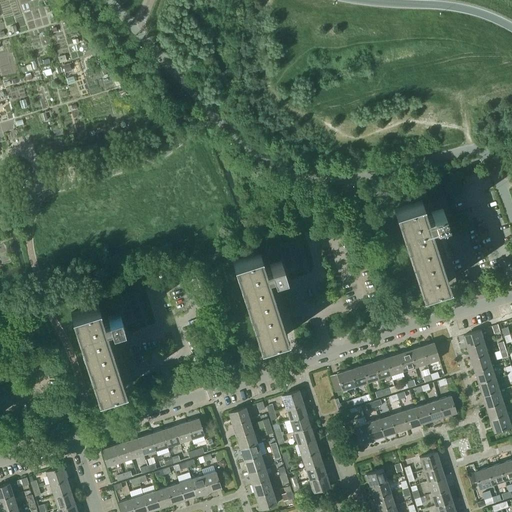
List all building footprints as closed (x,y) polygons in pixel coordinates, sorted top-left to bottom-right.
[(421,292),(448,283),(447,279),(430,228),(429,224),(446,219),(442,206),(435,208),(431,210),(430,208),(430,207),(424,209),(422,201),(421,200),(394,209),(421,292)] [(268,276),(284,271),(280,258),(269,262),(269,264),(264,266),(260,252),(232,261),(259,344),(287,335),(285,330),(269,279),(268,276)] [(97,396),(125,387),(106,328),(123,323),(119,310),(107,314),(108,316),(103,318),(98,304),(71,313),(97,396)] [(502,328),(505,335),(510,333),(508,326),(502,328)] [(481,329),(463,335),(467,347),(485,341),(481,329)] [(433,340),(421,344),(427,362),(439,358),(433,340)] [(471,359),(489,353),(485,341),(467,347),(471,359)] [(415,366),(427,362),(421,344),(409,348),(415,366)] [(403,370),(415,366),(409,348),(397,352),(403,370)] [(391,374),(403,370),(397,352),(385,356),(391,374)] [(475,371),(493,365),(489,353),(471,359),(475,371)] [(379,378),(391,374),(385,356),(373,360),(379,378)] [(367,382),(379,378),(373,360),(361,363),(367,382)] [(355,385),(367,382),(361,363),(349,367),(355,385)] [(479,383),(497,377),(493,365),(475,371),(479,383)] [(342,389),(355,385),(349,367),(336,371),(342,389)] [(437,371),(430,373),(432,379),(439,377),(437,371)] [(432,379),(430,373),(423,376),(425,382),(432,379)] [(446,379),(445,377),(438,380),(440,385),(452,381),(451,377),(446,379)] [(483,395),(501,389),(497,377),(479,383),(483,395)] [(408,387),(420,383),(418,378),(406,381),(408,387)] [(415,393),(423,391),(421,385),(413,388),(415,393)] [(384,395),(396,391),(394,386),(382,389),(384,395)] [(282,394),(286,407),(303,401),(299,389),(282,394)] [(384,395),(382,389),(370,393),(372,399),(384,395)] [(486,407),(505,401),(501,389),(483,395),(486,407)] [(366,394),(358,397),(360,402),(367,400),(366,394)] [(457,412),(451,394),(438,398),(444,416),(457,412)] [(360,402),(358,397),(346,400),(348,406),(360,402)] [(444,416),(438,398),(426,402),(432,420),(444,416)] [(286,407),(290,419),(307,413),(303,401),(286,407)] [(486,407),(490,419),(508,413),(505,401),(486,407)] [(426,402),(414,406),(420,424),(432,420),(426,402)] [(269,412),(274,411),(272,403),(266,405),(269,412)] [(229,411),(233,424),(250,418),(246,406),(229,411)] [(348,409),(350,414),(357,412),(356,406),(348,409)] [(408,428),(420,424),(414,406),(402,410),(408,428)] [(408,428),(402,410),(390,414),(396,432),(408,428)] [(274,411),(269,412),(271,420),(277,418),(274,411)] [(311,425),(307,413),(290,419),(294,431),(311,425)] [(511,425),(511,424),(508,413),(490,419),(494,432),(511,425)] [(396,432),(390,414),(378,418),(384,436),(396,432)] [(205,434),(199,417),(186,421),(192,438),(205,434)] [(254,430),(250,418),(233,424),(236,436),(254,430)] [(384,436),(378,418),(366,421),(372,440),(384,436)] [(192,438),(186,421),(174,424),(180,442),(192,438)] [(372,440),(366,421),(354,426),(360,444),(372,440)] [(174,424),(162,428),(168,446),(180,442),(174,424)] [(315,437),(311,425),(294,431),(298,443),(315,437)] [(162,428),(150,432),(156,449),(168,446),(162,428)] [(258,442),(254,430),(236,436),(240,448),(258,442)] [(150,432),(138,436),(144,453),(156,449),(150,432)] [(138,436),(126,440),(132,457),(144,453),(138,436)] [(319,449),(315,437),(298,443),(301,455),(319,449)] [(126,440),(114,444),(120,461),(132,457),(126,440)] [(261,454),(258,442),(240,448),(244,460),(261,454)] [(114,444),(102,448),(108,465),(120,461),(114,444)] [(202,447),(196,449),(198,455),(204,453),(202,447)] [(198,455),(196,449),(188,452),(190,458),(198,455)] [(322,461),(319,449),(301,455),(305,467),(322,461)] [(419,456),(423,469),(441,463),(437,450),(419,456)] [(212,459),(210,453),(203,456),(205,461),(212,459)] [(265,466),(261,454),(244,460),(248,472),(265,466)] [(174,463),(172,457),(164,460),(166,465),(174,463)] [(500,462),(506,480),(511,477),(511,458),(500,462)] [(305,467),(309,479),(326,473),(322,461),(305,467)] [(155,462),(148,465),(150,470),(157,468),(155,462)] [(400,462),(394,464),(396,471),(402,470),(400,462)] [(488,465),(494,484),(506,480),(500,462),(488,465)] [(423,469),(427,481),(445,475),(441,463),(423,469)] [(46,470),(50,483),(67,477),(63,465),(46,470)] [(150,470),(148,465),(140,467),(142,473),(150,470)] [(479,480),(481,488),(494,484),(488,465),(475,469),(476,471),(479,480)] [(248,472),(252,484),(269,478),(265,466),(248,472)] [(365,474),(369,486),(387,480),(383,468),(365,474)] [(164,474),(162,469),(155,471),(156,477),(164,474)] [(132,476),(132,475),(131,470),(124,472),(126,478),(132,476)] [(204,474),(209,491),(222,487),(216,470),(204,474)] [(472,482),(479,480),(476,471),(469,473),(472,482)] [(126,478),(124,472),(116,475),(118,481),(126,478)] [(326,473),(309,479),(313,491),(330,485),(326,473)] [(204,474),(192,478),(197,495),(209,491),(204,474)] [(29,476),(33,488),(38,487),(36,479),(33,480),(32,475),(29,476)] [(449,487),(445,475),(427,481),(431,493),(449,487)] [(133,485),(140,482),(138,476),(131,479),(133,485)] [(71,489),(67,477),(50,483),(54,495),(71,489)] [(192,478),(180,482),(185,499),(197,495),(192,478)] [(273,490),(269,478),(252,484),(256,496),(273,490)] [(408,487),(406,479),(400,481),(402,489),(408,487)] [(391,492),(387,480),(369,486),(373,498),(391,492)] [(0,485),(0,498),(14,494),(10,482),(0,485)] [(123,488),(121,482),(114,484),(116,490),(123,488)] [(180,482),(168,485),(173,503),(185,499),(180,482)] [(168,485),(156,489),(161,507),(173,503),(168,485)] [(404,496),(410,494),(408,487),(402,489),(404,496)] [(453,499),(449,487),(431,493),(435,505),(453,499)] [(75,501),(71,489),(54,495),(58,507),(75,501)] [(156,489),(144,493),(149,510),(161,507),(156,489)] [(414,498),(420,496),(417,489),(412,491),(414,498)] [(277,503),(273,490),(256,496),(260,508),(277,503)] [(511,497),(509,491),(502,493),(504,499),(511,497)] [(395,504),(391,492),(373,498),(377,510),(395,504)] [(144,493),(132,497),(136,511),(144,511),(149,510),(144,493)] [(18,506),(14,494),(0,498),(0,510),(1,511),(18,506)] [(29,503),(35,501),(32,494),(26,496),(29,503)] [(422,503),(420,496),(414,498),(416,505),(422,503)] [(486,503),(486,504),(494,502),(492,496),(485,499),(485,500),(486,503)] [(122,511),(136,511),(132,497),(119,501),(122,511)] [(452,511),(457,511),(453,499),(435,505),(437,511),(452,511)] [(507,500),(500,503),(502,508),(509,506),(507,500)] [(37,508),(35,501),(29,503),(31,510),(37,508)] [(78,511),(75,501),(58,507),(59,511),(78,511)] [(38,505),(40,511),(41,511),(46,510),(44,503),(38,505)] [(411,511),(416,511),(413,503),(407,505),(409,511),(411,511)] [(492,505),(494,511),(502,508),(500,503),(492,505)]
